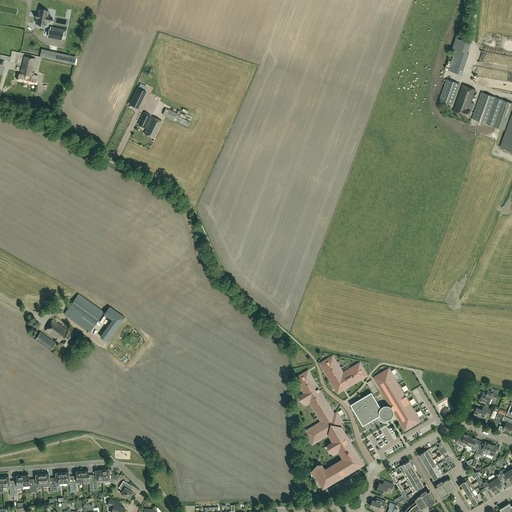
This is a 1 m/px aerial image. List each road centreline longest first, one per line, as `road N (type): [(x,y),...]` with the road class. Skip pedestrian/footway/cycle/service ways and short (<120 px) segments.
road 1 (residential): [(147,490),(110,462),(0,469)]
road 2 (residential): [(376,468),(316,362)]
